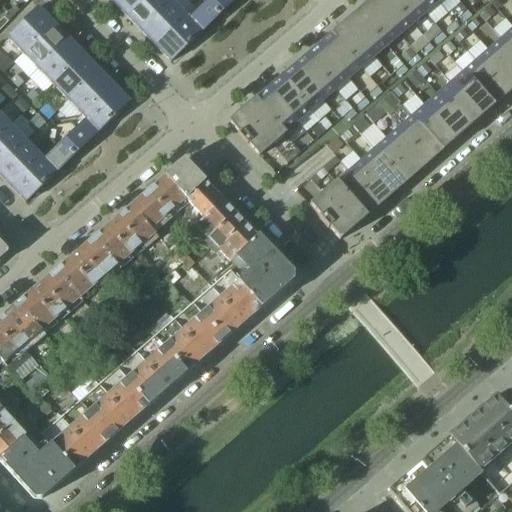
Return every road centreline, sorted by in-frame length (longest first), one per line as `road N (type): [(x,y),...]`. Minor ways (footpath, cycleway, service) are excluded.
road 1 (residential): [(339,281),(78,511)]
road 2 (residential): [(511,130),(339,281)]
road 3 (residential): [(339,281),(188,124)]
road 4 (residential): [(353,493),(501,363)]
road 5 (residential): [(42,253),(188,124)]
road 6 (residential): [(188,124),(336,0)]
road 7 (residential): [(188,124),(69,0)]
